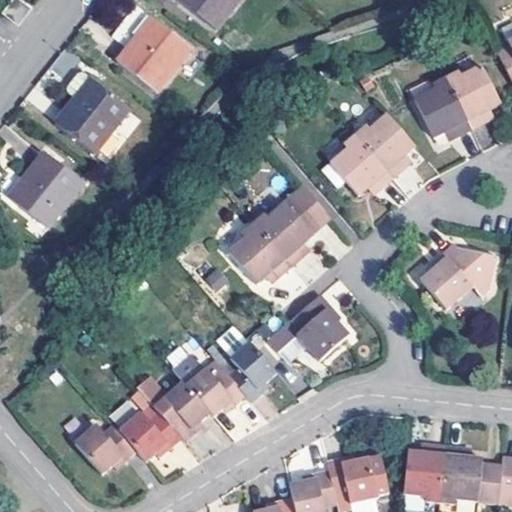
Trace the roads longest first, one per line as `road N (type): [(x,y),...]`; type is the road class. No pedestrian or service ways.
road 1 (residential): [(395,396),(353,396),(159,511)]
road 2 (residential): [(395,396),(400,342),(368,288),(370,257),(426,203),(462,190)]
